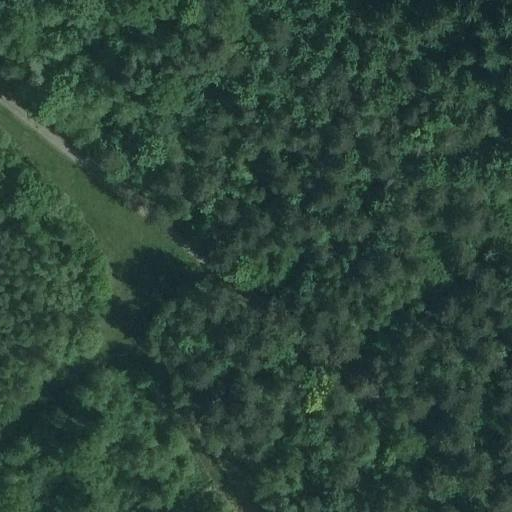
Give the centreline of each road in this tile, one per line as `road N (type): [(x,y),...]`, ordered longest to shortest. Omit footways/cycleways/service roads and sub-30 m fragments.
road 1 (track): [(0,99),(511,501)]
road 2 (track): [(262,511),(136,336),(139,297),(156,272),(157,253),(138,245),(123,254),(123,272)]
road 3 (track): [(123,272),(136,336),(98,351),(0,422)]
